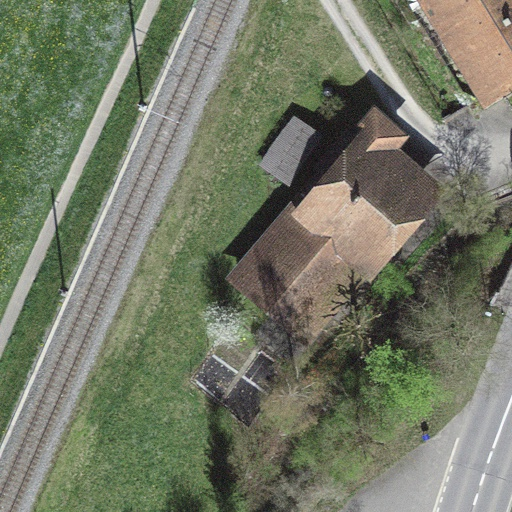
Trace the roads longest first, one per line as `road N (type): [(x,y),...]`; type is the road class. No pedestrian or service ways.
road 1 (track): [(333,0),(441,149),(511,159)]
road 2 (secondary): [(470,511),(511,396)]
